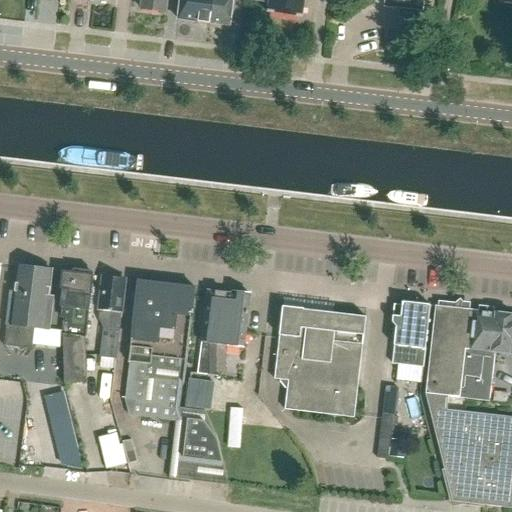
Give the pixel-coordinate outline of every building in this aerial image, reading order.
[(143,0),(142,10),(165,13),(166,0),(143,0)] [(180,0),(178,21),(209,25),(211,4),(203,3),(203,0),(180,0)] [(211,4),(209,25),(230,27),(233,0),(203,0),(203,3),(211,4)] [(270,0),(268,13),(302,18),(304,0),(270,0)] [(421,10),(422,0),(387,0),(386,6),(421,10)] [(48,297),(52,271),(18,267),(15,294),(11,293),(5,346),(32,349),(35,329),(49,331),(53,298),(48,297)] [(95,276),(62,273),(60,290),(64,290),(62,308),(63,308),(62,319),(66,319),(64,337),(65,337),(66,386),(87,385),(86,340),(87,340),(95,276)] [(125,280),(104,278),(99,320),(104,330),(101,358),(116,360),(123,309),(121,309),(125,280)] [(176,481),(180,481),(228,487),(218,440),(206,412),(178,409),(181,383),(185,384),(196,289),(139,282),(129,364),(130,364),(126,402),(124,417),(134,418),(182,424),(176,481)] [(233,293),(233,295),(208,292),(198,373),(226,376),(226,346),(244,348),(251,295),(233,293)] [(395,306),(393,323),(397,328),(394,347),(395,347),(393,365),(424,368),(431,306),(403,303),(403,308),(396,307),(396,306),(395,306)] [(305,311),(305,310),(284,307),(275,379),(290,381),(286,410),(354,418),(358,389),(367,318),(305,311)] [(469,310),(436,307),(426,394),(448,396),(460,398),(469,310)] [(460,398),(489,401),(495,352),(491,352),(496,315),(497,313),(469,310),(460,398)] [(511,354),(511,316),(496,315),(491,352),(495,352),(511,354)] [(190,381),(187,406),(211,409),(214,384),(190,381)] [(385,387),(382,415),(382,416),(392,417),(395,388),(385,387)] [(511,417),(447,411),(448,396),(426,394),(450,494),(453,494),(454,490),(463,491),(461,503),(484,505),(511,508),(511,500),(511,417)] [(392,417),(382,416),(377,459),(387,460),(392,417)] [(51,422),(55,436),(61,435),(65,449),(76,446),(69,417),(51,422)] [(392,440),(391,456),(404,457),(406,442),(392,440)]
